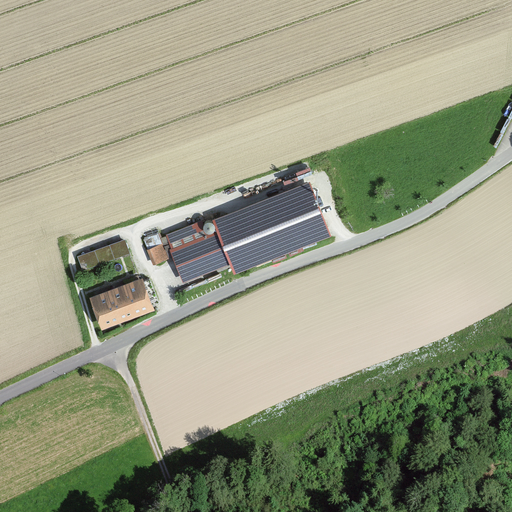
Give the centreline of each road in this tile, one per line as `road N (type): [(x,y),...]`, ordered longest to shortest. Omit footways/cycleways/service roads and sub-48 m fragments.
road 1 (tertiary): [(0,401),(119,338),(421,212),(511,157)]
road 2 (track): [(119,338),(180,511)]
